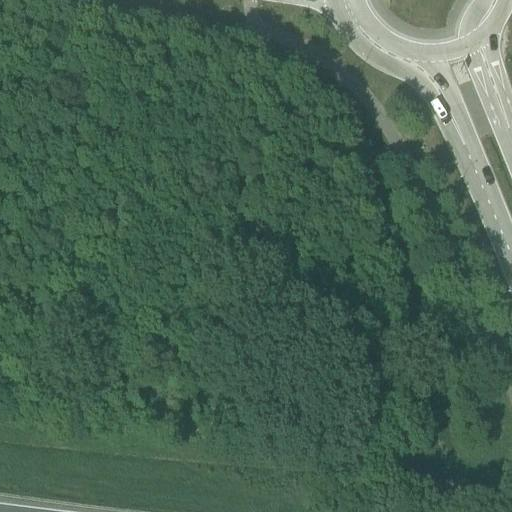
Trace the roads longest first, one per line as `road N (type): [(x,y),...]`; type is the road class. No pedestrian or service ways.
road 1 (primary): [(334,0),(356,43),(416,80),(456,131)]
road 2 (primary): [(456,131),(511,260)]
